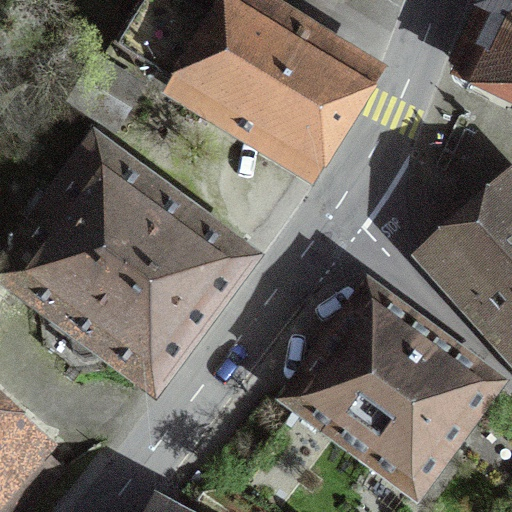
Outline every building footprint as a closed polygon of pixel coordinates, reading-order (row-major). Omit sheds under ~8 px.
[(143,74),(155,67),(306,159),(360,72),(243,0),(226,28),(180,0),(145,0),(118,44),(132,53),(143,74)] [(511,89),(511,0),(481,0),(479,6),(494,13),(473,57),(479,74),(511,89)] [(134,87),(98,66),(77,101),(113,122),(134,87)] [(238,259),(112,166),(123,152),(94,131),(0,259),(0,285),(8,291),(18,277),(56,304),(49,314),(51,324),(71,339),(73,352),(84,360),(97,358),(109,343),(153,376),(238,259)] [(511,194),(439,259),(511,340),(511,194)] [(294,401),(411,487),(491,379),(373,293),(294,401)] [(0,511),(24,511),(62,471),(0,414),(0,511)]
